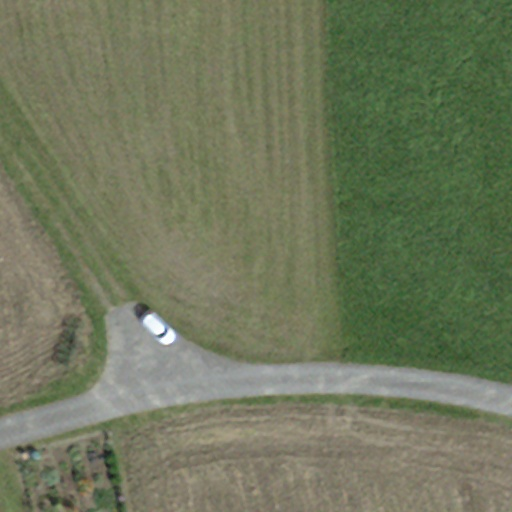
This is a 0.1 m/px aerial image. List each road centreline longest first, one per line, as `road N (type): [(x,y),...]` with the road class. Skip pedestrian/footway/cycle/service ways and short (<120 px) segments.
road 1 (track): [(0,431),(166,380),(331,375),(511,398)]
road 2 (track): [(166,380),(0,140)]
